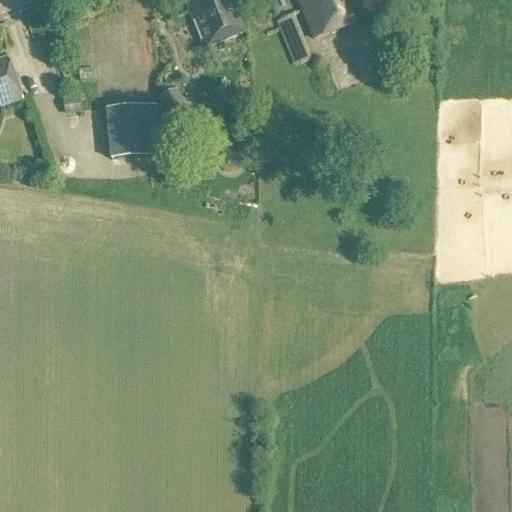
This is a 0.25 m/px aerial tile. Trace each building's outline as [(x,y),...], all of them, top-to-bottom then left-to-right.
[(192,0),(184,3),(202,52),(246,36),(236,8),(238,7),(235,0),(192,0)] [(295,0),(313,43),(364,22),(355,0),(295,0)] [(292,19),(281,23),(299,70),(310,66),(292,19)] [(0,110),(20,104),(5,58),(0,59),(0,110)] [(432,68),(418,69),(419,92),(433,91),(432,68)] [(178,94),(158,102),(173,138),(193,130),(178,94)] [(63,104),(65,117),(81,115),(79,102),(63,104)] [(104,107),(107,159),(157,157),(155,105),(104,107)] [(227,135),(227,166),(249,167),(249,135),(227,135)]
